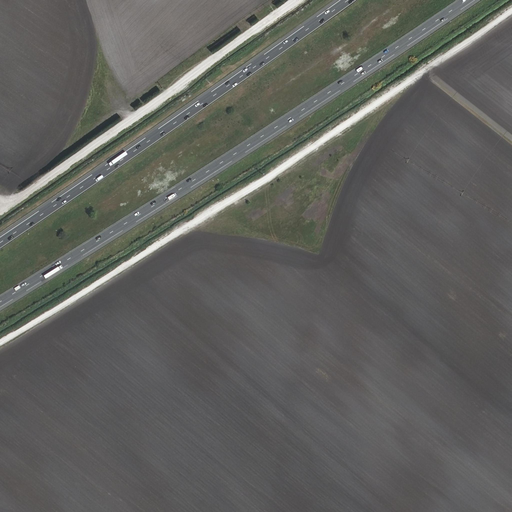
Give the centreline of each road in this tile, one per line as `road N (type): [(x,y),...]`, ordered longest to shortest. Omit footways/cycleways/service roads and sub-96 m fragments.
road 1 (track): [(0,343),(511,10)]
road 2 (motorway): [(0,302),(467,0)]
road 3 (motorway): [(348,0),(0,242)]
road 4 (track): [(299,0),(0,212)]
